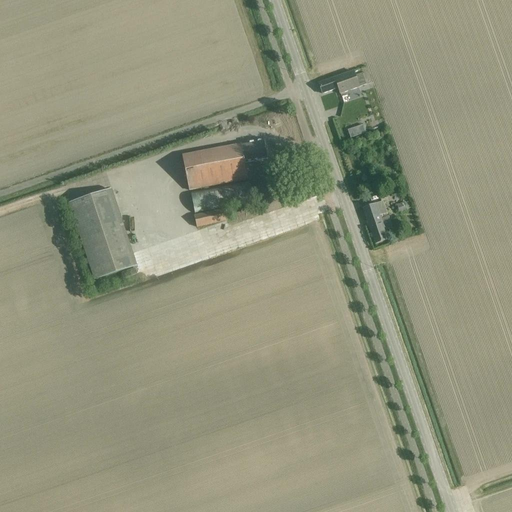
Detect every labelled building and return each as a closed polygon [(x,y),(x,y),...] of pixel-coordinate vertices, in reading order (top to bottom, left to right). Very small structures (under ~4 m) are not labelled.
[(323,94),(332,91),(338,89),(340,94),(366,85),(370,83),(366,73),(363,74),(355,77),(353,72),(319,84),(323,94)] [(356,128),(348,130),(351,138),(359,136),(356,128)] [(245,164),(268,159),(265,141),(241,146),(241,145),(183,157),(189,191),(248,180),(245,164)] [(249,183),(191,195),(195,213),(253,201),(249,183)] [(71,204),(96,280),(137,267),(112,190),(71,204)] [(376,245),(385,242),(388,241),(385,231),(392,229),(388,217),(382,219),(382,218),(383,218),(382,216),(389,213),(387,207),(385,208),(383,202),(363,209),(376,245)] [(399,214),(407,212),(407,210),(411,209),(410,203),(405,205),(404,203),(396,206),(399,214)] [(197,228),(226,221),(223,210),(194,217),(197,228)] [(140,273),(142,279),(155,274),(152,268),(140,273)]
